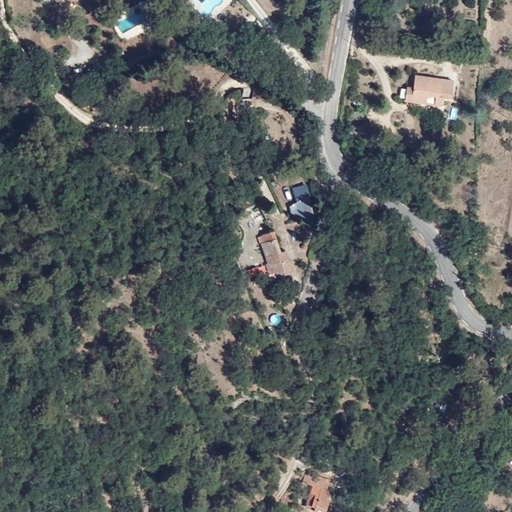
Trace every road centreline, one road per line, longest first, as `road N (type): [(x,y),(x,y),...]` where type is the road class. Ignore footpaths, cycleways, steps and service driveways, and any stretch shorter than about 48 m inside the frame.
road 1 (tertiary): [(350,0),(330,107),(337,170),(350,189),(415,218),(432,236),(461,305),(489,329),(511,333)]
road 2 (tertiary): [(408,511),(511,386)]
